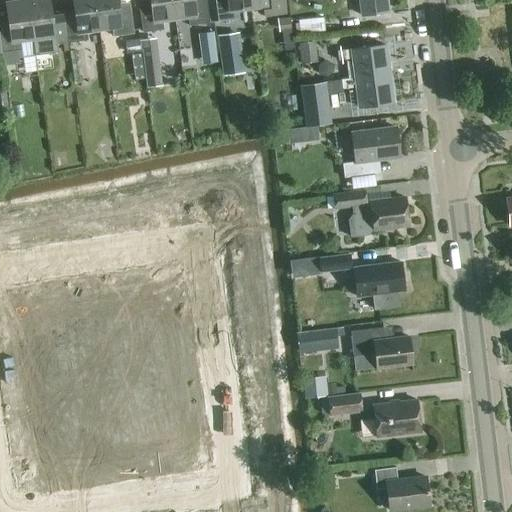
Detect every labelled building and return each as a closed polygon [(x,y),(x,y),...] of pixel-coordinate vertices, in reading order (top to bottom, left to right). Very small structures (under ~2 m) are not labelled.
[(25,0),(5,3),(8,26),(0,27),(0,52),(1,52),(3,65),(18,63),(16,50),(20,49),(19,41),(32,40),(26,0),(25,0)] [(48,0),(26,0),(32,40),(34,55),(57,52),(56,45),(66,44),(63,19),(62,15),(51,17),(48,0)] [(72,0),(75,17),(63,19),(66,44),(87,41),(86,32),(98,30),(94,0),(72,0)] [(116,0),(94,0),(98,30),(111,28),(112,37),(133,34),(129,9),(118,11),(116,0)] [(149,0),(150,7),(138,8),(142,32),(163,29),(162,21),(174,19),(171,0),(149,0)] [(193,0),(171,0),(174,19),(187,18),(188,26),(209,23),(205,0),(196,0),(193,0)] [(214,0),(218,22),(238,19),(237,11),(249,9),(248,0),(214,0)] [(248,0),(249,9),(263,7),(264,15),(284,12),(282,0),(248,0)] [(386,0),(358,0),(361,16),(388,12),(386,0)] [(277,20),(279,38),(292,36),(289,18),(277,20)] [(299,35),(325,32),(323,18),(297,20),(299,35)] [(212,30),(195,32),(197,48),(214,45),(212,30)] [(221,65),(242,62),(238,33),(217,36),(221,65)] [(139,39),(124,41),(126,54),(140,52),(139,39)] [(299,44),(301,65),(317,63),(315,43),(299,44)] [(389,74),(385,45),(337,52),(338,61),(353,59),(355,78),(355,79),(389,74)] [(142,50),(144,70),(160,68),(158,48),(142,50)] [(133,67),(142,66),(141,54),(132,55),(133,67)] [(355,79),(355,78),(341,80),(342,88),(356,86),(359,108),(392,104),(389,74),(355,79)] [(306,126),(318,125),(330,123),(325,82),(301,85),(306,126)] [(6,90),(0,91),(0,105),(8,105),(6,90)] [(304,127),(306,142),(320,140),(318,125),(306,126),(304,127)] [(399,157),(396,128),(351,134),(355,162),(342,163),(343,177),(361,175),(359,162),(399,157)] [(369,204),(367,204),(365,190),(331,194),(333,208),(351,206),(352,214),(348,220),(350,238),(368,235),(372,230),(408,226),(405,198),(368,202),(369,204)] [(318,257),(320,271),(348,268),(346,254),(318,257)] [(403,292),(400,261),(352,267),(355,297),(403,292)] [(338,348),(336,337),(344,336),(343,328),(296,334),(298,353),(338,348)] [(408,337),(384,340),(382,328),(350,331),(353,357),(374,354),(375,368),(412,364),(408,337)] [(305,398),(327,396),(325,376),(302,379),(305,398)] [(328,409),(329,417),(363,413),(361,394),(311,400),(312,411),(328,409)] [(420,432),(416,400),(373,405),(377,437),(420,432)] [(425,477),(397,481),(395,467),(373,470),(376,490),(387,489),(389,510),(429,505),(425,477)] [(315,475),(317,490),(329,489),(328,474),(315,475)]
